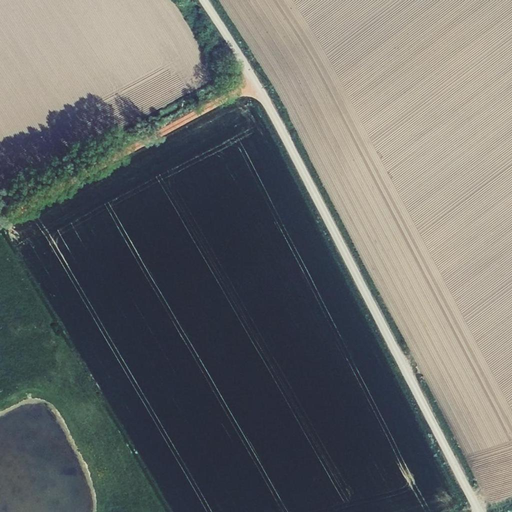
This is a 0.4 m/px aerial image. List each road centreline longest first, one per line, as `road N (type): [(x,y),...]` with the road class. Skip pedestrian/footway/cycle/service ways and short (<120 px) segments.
road 1 (unclassified): [(479,511),(268,104),(203,0)]
road 2 (track): [(253,78),(0,222)]
